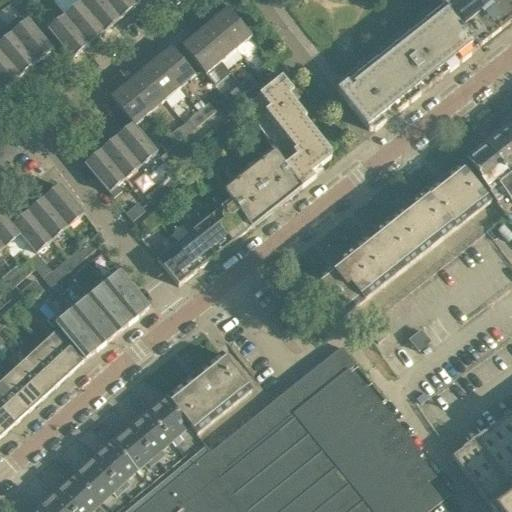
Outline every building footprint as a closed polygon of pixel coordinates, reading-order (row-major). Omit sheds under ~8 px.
[(120,20),(103,0),(84,0),(80,4),(104,33),(120,20)] [(129,0),(103,0),(120,20),(136,7),(129,0)] [(444,7),(447,11),(461,0),(440,0),(445,6),(444,7)] [(461,0),(447,11),(472,40),(480,50),(511,23),(511,3),(509,0),(461,0)] [(80,4),(64,17),(88,46),(104,33),(80,4)] [(227,8),(227,9),(212,21),(236,51),(251,38),(227,8)] [(369,132),(375,132),(480,50),(472,40),(447,11),(353,86),(355,87),(352,90),(347,84),(337,92),(369,132)] [(88,46),(64,17),(48,30),(72,60),(88,46)] [(27,21),(11,34),(36,64),(51,50),(27,21)] [(221,63),(236,51),(212,21),(197,34),(221,63)] [(0,41),(0,53),(20,77),(36,64),(11,34),(1,43),(0,41)] [(206,76),(221,63),(197,34),(181,47),(206,76)] [(171,47),(156,60),(180,89),(195,77),(171,47)] [(0,85),(4,90),(20,77),(0,53),(0,85)] [(165,102),(180,89),(156,60),(140,73),(165,102)] [(277,69),(270,61),(260,69),(267,78),(277,69)] [(150,115),(165,102),(140,73),(125,85),(150,115)] [(250,77),(240,86),(247,94),(256,86),(250,77)] [(299,100),(293,92),(282,77),(244,107),(245,108),(276,153),(302,190),(316,179),(330,168),(331,160),(331,153),(304,119),(306,117),(295,103),(299,100)] [(135,127),(150,115),(125,85),(110,98),(133,126),(135,127)] [(237,103),(247,94),(240,86),(230,94),(237,103)] [(199,112),(205,120),(215,112),(208,104),(199,112)] [(205,120),(199,112),(189,120),(196,129),(205,120)] [(239,114),(232,120),(238,128),(244,123),(239,114)] [(149,161),(157,155),(135,127),(133,126),(118,138),(146,172),(153,166),(149,161)] [(231,126),(223,132),(228,139),(236,132),(231,126)] [(185,137),(183,134),(179,128),(169,137),(175,145),(185,137)] [(511,137),(506,130),(486,145),(505,171),(511,181),(511,137)] [(209,142),(215,149),(223,142),(218,135),(209,142)] [(175,145),(169,137),(159,145),(166,154),(175,145)] [(118,138),(102,152),(126,180),(135,173),(139,178),(146,172),(118,138)] [(207,144),(198,151),(203,157),(211,151),(207,144)] [(278,209),(302,190),(276,153),(267,159),(255,145),(247,151),(259,166),(250,173),(278,209)] [(510,201),(511,199),(511,181),(505,171),(486,145),(467,161),(487,189),(496,181),(510,201)] [(117,188),(126,180),(102,152),(85,165),(113,199),(121,193),(117,188)] [(232,245),(278,209),(250,173),(242,179),(230,164),(222,170),(234,186),(225,192),(231,201),(211,217),(232,245)] [(425,194),(316,281),(345,318),(455,232),(491,204),(460,165),(424,193),(425,194)] [(169,178),(157,188),(164,196),(176,186),(169,178)] [(194,179),(186,186),(194,196),(202,189),(194,179)] [(185,203),(194,196),(186,186),(178,194),(185,203)] [(60,187),(44,200),(68,229),(84,216),(60,187)] [(152,206),(164,196),(157,188),(145,198),(152,206)] [(28,213),(52,242),(68,229),(44,200),(28,213)] [(138,204),(126,215),(132,223),(145,213),(138,204)] [(159,209),(150,216),(158,225),(167,218),(159,209)] [(0,244),(5,250),(20,237),(16,232),(17,231),(12,226),(0,211),(0,244)] [(28,213),(12,226),(17,231),(16,232),(20,237),(36,256),(52,242),(28,213)] [(150,232),(158,225),(150,216),(142,223),(150,232)] [(211,217),(193,231),(214,259),(232,245),(211,217)] [(511,225),(505,217),(486,233),(508,260),(511,257),(511,256),(511,225)] [(196,274),(214,259),(193,231),(175,245),(196,274)] [(105,243),(98,234),(89,242),(96,250),(105,243)] [(87,258),(96,250),(89,242),(80,250),(87,258)] [(178,288),(196,274),(175,245),(156,260),(178,288)] [(70,258),(77,266),(87,258),(80,250),(70,258)] [(36,256),(25,265),(32,273),(35,271),(43,264),(36,256)] [(70,258),(61,266),(68,274),(77,266),(70,258)] [(35,271),(42,279),(50,272),(43,264),(35,271)] [(32,273),(25,265),(16,273),(22,281),(32,273)] [(61,266),(51,274),(58,282),(68,274),(61,266)] [(58,282),(51,274),(50,272),(42,279),(50,289),(58,282)] [(22,281),(16,273),(4,282),(11,291),(22,281)] [(86,301),(116,338),(149,310),(120,274),(86,301)] [(19,294),(28,303),(42,291),(34,282),(19,294)] [(48,298),(42,291),(28,303),(35,309),(48,298)] [(54,334),(82,365),(85,363),(116,338),(86,301),(54,326),(59,331),(54,334)] [(18,305),(9,312),(17,320),(25,313),(18,305)] [(9,326),(17,320),(9,312),(2,318),(9,326)] [(418,352),(429,343),(421,332),(409,341),(418,352)] [(79,368),(82,365),(54,334),(41,347),(69,377),(79,368)] [(56,389),(69,377),(41,347),(28,359),(56,389)] [(341,349),(265,410),(211,454),(209,453),(208,453),(190,468),(173,482),(156,497),(138,511),(136,511),(446,511),(440,505),(450,497),(419,459),(422,457),(382,406),(385,403),(341,349)] [(251,393),(221,356),(166,399),(189,427),(196,437),(251,393)] [(42,401),(56,389),(28,359),(15,371),(42,401)] [(29,413),(42,401),(15,371),(1,383),(29,413)] [(0,408),(16,426),(29,413),(1,383),(0,383),(0,408)] [(178,436),(189,427),(166,399),(147,416),(170,443),(175,449),(183,442),(178,436)] [(0,434),(2,438),(16,426),(0,408),(0,434)] [(511,511),(511,413),(451,458),(490,511),(511,511)] [(147,416),(130,430),(158,463),(165,457),(161,451),(170,443),(147,416)] [(150,469),(158,463),(130,430),(112,445),(136,472),(145,464),(150,469)] [(112,445),(94,461),(124,493),(131,486),(126,481),(136,472),(112,445)] [(204,448),(186,463),(190,468),(208,453),(204,448)] [(94,461),(75,479),(100,505),(111,494),(116,500),(124,493),(94,461)] [(173,482),(190,468),(186,463),(169,477),(173,482)] [(156,497),(173,482),(169,477),(151,492),(156,497)] [(75,479),(56,496),(70,511),(92,511),(100,505),(75,479)] [(138,511),(156,497),(151,492),(134,506),(138,511)] [(70,511),(56,496),(39,511),(70,511)] [(446,511),(459,511),(461,511),(450,497),(440,505),(446,511)]
